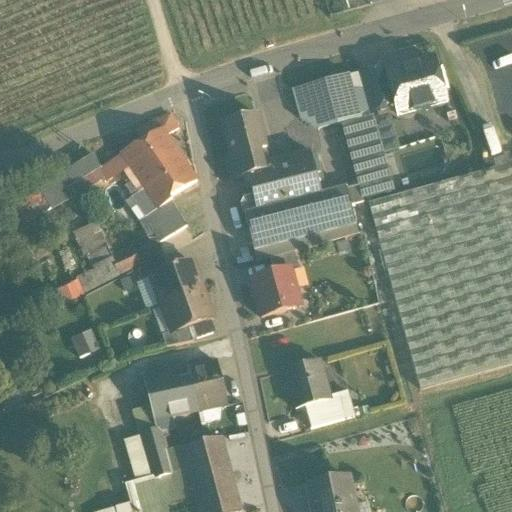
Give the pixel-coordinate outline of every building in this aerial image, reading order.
[(387,75),(394,102),(402,99),(414,106),(416,114),(444,106),(442,96),(447,95),(441,70),(435,72),(432,63),(388,75),(387,75)] [(360,75),(371,114),(395,107),(394,102),(387,75),(388,75),(386,67),(360,75)] [(360,75),(348,77),(361,121),(361,122),(372,119),(371,114),(360,75)] [(300,122),(318,133),(361,121),(348,77),(292,93),(300,122)] [(399,118),(416,114),(414,106),(402,99),(394,102),(395,107),(399,118)] [(389,114),(372,119),(382,156),(399,152),(389,114)] [(145,193),(158,212),(171,204),(171,203),(169,200),(196,183),(188,170),(172,146),(171,146),(166,138),(178,131),(169,117),(157,121),(136,133),(143,144),(121,158),(129,170),(145,193)] [(225,128),(235,160),(235,161),(247,158),(252,156),(253,161),(269,157),(267,152),(268,151),(258,118),(225,128)] [(341,128),(362,202),(393,193),(382,156),(372,119),(361,122),(341,128)] [(46,204),(50,211),(71,200),(66,191),(97,171),(100,170),(93,157),(38,191),(46,204)] [(249,180),(254,198),(258,214),(323,197),(313,157),(294,161),(295,166),(252,177),(249,178),(249,180)] [(121,158),(100,170),(97,171),(103,180),(106,185),(122,175),(129,170),(121,158)] [(252,177),(247,158),(235,161),(235,160),(228,162),(233,184),(249,180),(249,178),(252,177)] [(511,166),(368,207),(420,392),(511,366),(511,166)] [(145,193),(129,170),(122,175),(138,198),(145,193)] [(66,191),(71,200),(103,180),(97,171),(66,191)] [(25,199),(33,212),(46,204),(38,191),(25,199)] [(245,217),(254,253),(357,227),(348,191),(323,197),(258,214),(245,217)] [(133,202),(145,219),(158,212),(145,193),(138,198),(133,202)] [(245,217),(258,214),(254,198),(248,199),(242,209),(245,217)] [(25,224),(50,211),(46,204),(33,212),(25,199),(14,205),(25,224)] [(145,219),(133,202),(126,206),(138,224),(147,240),(154,236),(145,219)] [(154,236),(159,245),(186,229),(171,204),(158,212),(145,219),(154,236)] [(75,233),(86,258),(106,248),(96,224),(75,233)] [(360,237),(357,227),(254,253),(257,265),(270,261),(294,255),(360,237)] [(93,272),(100,285),(118,277),(162,256),(158,246),(159,245),(154,236),(147,240),(132,248),(133,250),(111,260),(106,248),(86,258),(93,272)] [(270,261),(275,277),(291,273),(291,274),(299,272),(297,267),(294,255),(270,261)] [(137,272),(142,284),(151,281),(151,280),(168,273),(162,259),(137,272)] [(151,281),(161,307),(202,293),(192,265),(168,273),(151,280),(151,281)] [(82,295),(100,285),(93,272),(75,281),(76,283),(82,295)] [(251,283),(261,320),(301,309),(291,274),(291,273),(275,277),(251,283)] [(151,281),(142,284),(136,285),(146,313),(152,311),(161,307),(151,281)] [(83,297),(82,295),(76,283),(54,293),(61,307),(83,297)] [(212,321),(202,293),(161,307),(171,335),(171,336),(188,330),(212,321)] [(152,311),(161,338),(171,335),(161,307),(152,311)] [(161,338),(166,350),(193,344),(188,330),(171,336),(171,335),(161,338)] [(81,336),(90,355),(100,351),(91,331),(81,336)] [(90,355),(81,336),(71,340),(79,360),(90,355)] [(187,370),(189,380),(198,415),(202,414),(216,410),(227,408),(216,363),(187,370)] [(284,373),(295,412),(303,410),(331,402),(330,398),(320,363),(284,373)] [(172,384),(189,380),(187,370),(186,364),(167,368),(168,373),(172,384)] [(151,407),(152,411),(157,432),(173,428),(171,422),(174,421),(174,420),(198,415),(189,380),(172,384),(168,373),(143,378),(151,407)] [(339,409),(343,421),(354,418),(348,393),(330,398),(331,402),(337,400),(339,409)] [(337,400),(331,402),(333,411),(339,409),(337,400)] [(303,410),(309,431),(343,421),(339,409),(333,411),(331,402),(303,410)] [(139,438),(140,437),(134,416),(152,411),(151,407),(132,413),(139,438)] [(216,410),(202,414),(204,425),(219,421),(216,410)] [(140,437),(157,432),(152,411),(134,416),(140,437)] [(173,430),(173,428),(157,432),(140,437),(139,438),(151,479),(152,481),(127,488),(133,507),(129,508),(128,507),(116,511),(116,509),(115,510),(115,511),(159,511),(157,501),(193,491),(182,451),(167,454),(163,440),(169,438),(167,432),(173,430)] [(209,440),(206,428),(187,433),(190,445),(209,440)] [(123,442),(134,483),(151,479),(139,438),(123,442)] [(194,497),(198,511),(239,511),(221,441),(182,451),(193,491),(194,497)] [(130,505),(116,509),(116,511),(128,507),(129,508),(133,507),(127,488),(152,481),(151,479),(134,483),(124,486),(130,505)] [(307,489),(311,511),(350,511),(350,510),(354,509),(348,480),(307,489)] [(159,511),(166,511),(165,508),(194,497),(193,491),(157,501),(159,511)]
